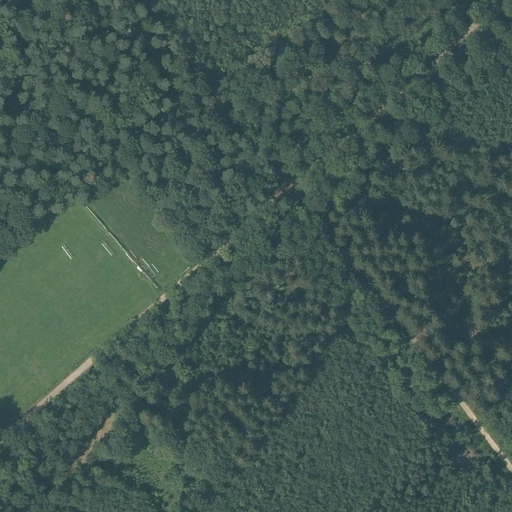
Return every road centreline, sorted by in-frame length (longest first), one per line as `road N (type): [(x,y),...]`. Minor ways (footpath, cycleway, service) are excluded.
road 1 (track): [(0,439),(292,182)]
road 2 (track): [(511,468),(292,182)]
road 3 (track): [(292,182),(502,0)]
road 4 (track): [(292,182),(142,0)]
